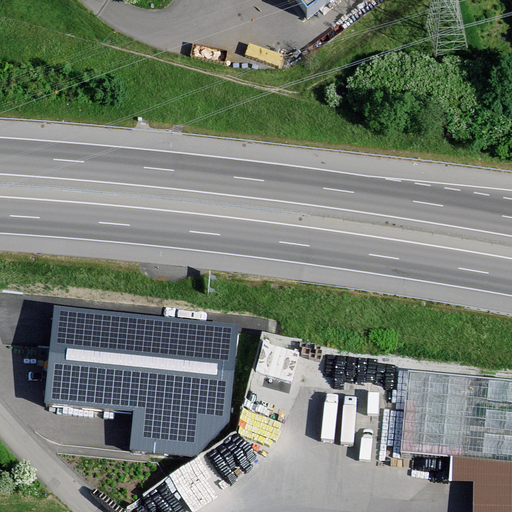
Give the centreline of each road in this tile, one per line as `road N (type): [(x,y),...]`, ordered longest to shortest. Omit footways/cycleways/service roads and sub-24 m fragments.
road 1 (motorway): [(0,215),(218,234),(511,277)]
road 2 (motorway): [(511,217),(226,176),(0,155)]
road 3 (residential): [(295,27),(207,43),(96,0)]
road 4 (unknown): [(279,511),(341,502),(478,511)]
road 5 (residential): [(93,511),(0,422)]
